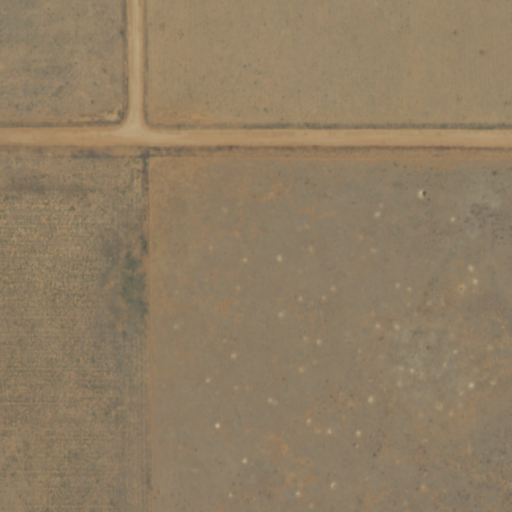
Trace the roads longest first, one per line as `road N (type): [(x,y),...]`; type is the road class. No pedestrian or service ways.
road 1 (residential): [(0,141),(511,143)]
road 2 (residential): [(137,141),(131,0)]
